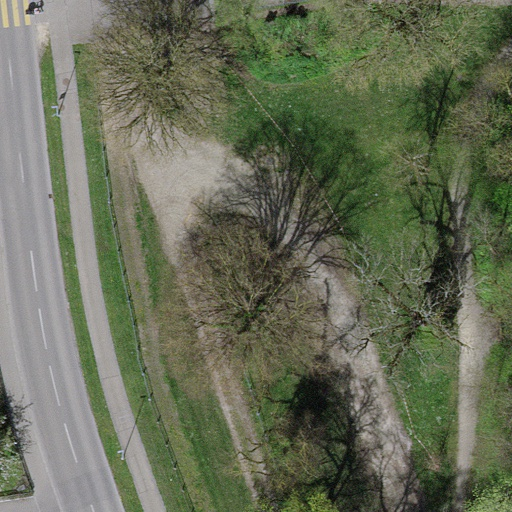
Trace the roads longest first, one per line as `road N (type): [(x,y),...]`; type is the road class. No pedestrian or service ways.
road 1 (tertiary): [(94,511),(53,380),(15,120)]
road 2 (tertiary): [(15,120),(4,0)]
